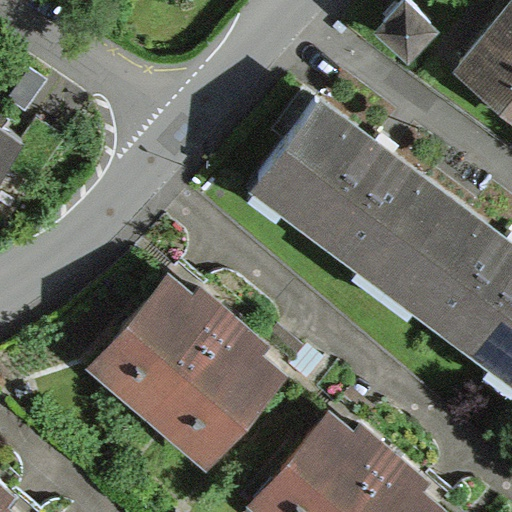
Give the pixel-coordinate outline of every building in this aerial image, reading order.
[(444,17),(425,0),(403,0),(385,20),(415,48),(444,17)] [(511,0),(509,0),(460,61),(511,103),(511,0)] [(462,191),(329,91),(260,181),(393,282),(462,191)] [(0,176),(28,133),(0,115),(0,176)] [(511,229),(462,191),(393,282),(511,373),(511,229)] [(153,413),(238,313),(207,286),(199,295),(173,274),(96,365),(153,413)] [(269,339),(238,313),(153,413),(211,461),(289,370),(262,347),(269,339)] [(269,511),(347,511),(400,450),(369,424),(361,433),(335,412),(258,503),(269,511)] [(431,477),(400,450),(347,511),(447,511),(451,507),(424,485),(431,477)] [(19,494),(0,478),(0,511),(23,511),(12,503),(19,494)]
